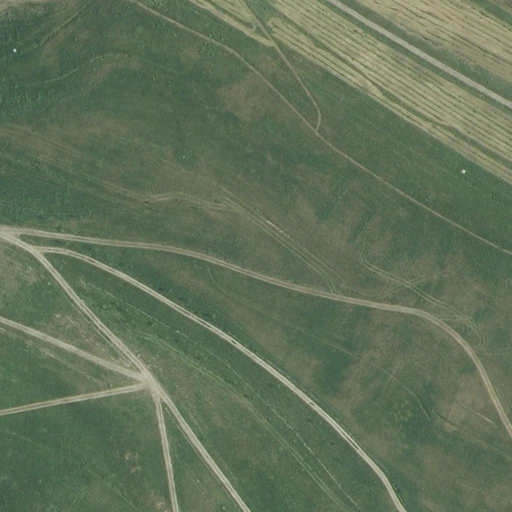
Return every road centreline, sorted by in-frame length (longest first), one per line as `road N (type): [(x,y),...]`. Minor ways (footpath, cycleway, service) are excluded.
road 1 (track): [(0,230),(172,248),(296,288),(438,320),(476,357),(511,434)]
road 2 (track): [(404,511),(383,474),(325,413),(235,343),(97,263),(0,237)]
road 3 (track): [(246,511),(155,385),(33,251)]
road 4 (track): [(330,0),(511,107)]
road 5 (track): [(0,320),(155,385)]
road 6 (track): [(155,385),(0,414)]
